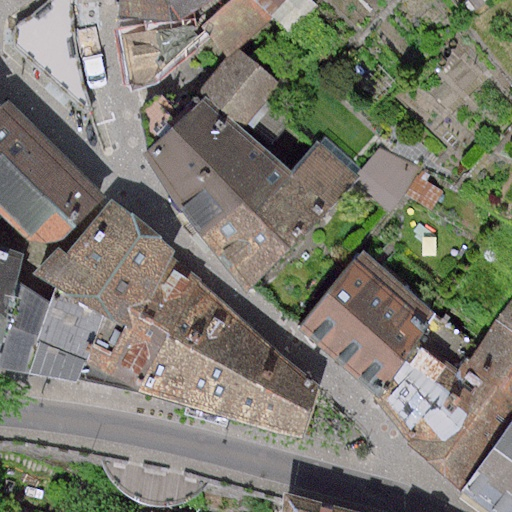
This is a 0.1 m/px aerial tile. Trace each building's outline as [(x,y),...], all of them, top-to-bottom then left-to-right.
[(73,0),(48,0),(17,26),(17,33),(17,46),(86,110),(90,109),(90,102),(75,42),(73,6),(73,0)] [(120,0),(122,22),(168,22),(202,0),(120,0)] [(251,0),(234,0),(200,32),(226,60),(234,52),(270,19),(251,0)] [(188,33),(123,40),(134,93),(150,99),(196,80),(188,33)] [(279,86),(234,52),(226,60),(196,99),(203,104),(241,136),(279,86)] [(0,142),(29,127),(0,94),(0,142)] [(203,104),(146,160),(252,294),(358,180),(316,145),(289,176),(241,136),(203,104)] [(101,202),(29,127),(0,142),(0,216),(9,216),(52,240),(101,202)] [(395,196),(416,166),(384,143),(363,173),(395,196)] [(173,260),(110,205),(65,260),(60,256),(34,284),(51,295),(103,325),(130,341),(173,260)] [(378,399),(439,320),(363,251),(298,327),(378,399)] [(0,358),(17,287),(23,262),(0,253),(0,358)] [(130,341),(103,325),(79,381),(142,390),(199,285),(173,260),(130,341)] [(199,285),(142,390),(172,399),(301,435),(317,391),(199,285)] [(17,287),(0,358),(0,368),(27,373),(47,308),(17,287)] [(79,381),(103,325),(51,295),(47,308),(27,373),(79,381)] [(414,433),(466,483),(511,425),(511,299),(475,348),(414,433)] [(414,433),(475,348),(439,320),(378,399),(414,433)] [(496,511),(511,511),(511,425),(466,483),(496,511)] [(331,511),(324,510),(288,500),(286,511),(331,511)]
